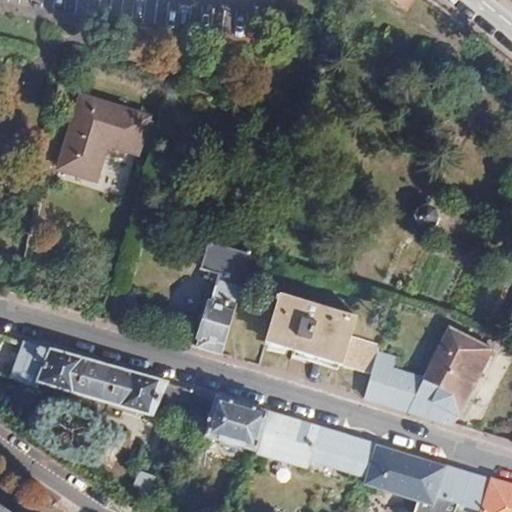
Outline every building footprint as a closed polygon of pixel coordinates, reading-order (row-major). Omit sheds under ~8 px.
[(428,0),(391,0),(418,20),(431,2),(428,0)] [(436,26),(434,30),(475,61),(487,45),(438,8),(429,20),(436,26)] [(145,159),(157,113),(83,93),(60,174),(103,185),(112,150),(145,159)] [(427,205),(419,208),(416,215),(418,222),(426,225),(432,223),(436,214),(433,207),(427,205)] [(216,307),(207,305),(194,349),(201,351),(218,356),(241,281),(227,276),(216,307)] [(140,296),(116,288),(105,322),(129,329),(140,296)] [(356,315),(278,293),(261,344),(368,375),(375,354),(379,341),(350,333),(356,315)] [(368,375),(361,399),(451,426),(490,350),(446,328),(419,383),(435,391),(425,411),(409,403),(415,391),(386,383),(390,369),(393,360),(375,354),(368,375)] [(165,383),(23,342),(13,380),(60,395),(62,390),(155,417),(165,383)] [(390,369),(386,383),(415,391),(419,378),(390,369)] [(409,403),(425,411),(435,391),(419,383),(415,391),(409,403)] [(266,411),(216,397),(204,437),(255,452),(266,411)] [(316,426),(266,411),(255,452),(303,467),(306,459),(316,426)] [(373,443),(316,426),(306,459),(363,477),(373,443)] [(373,443),(363,477),(413,498),(408,511),(449,511),(454,502),(457,503),(470,473),(373,443)] [(511,511),(511,486),(470,473),(457,503),(474,511),(511,511)]
